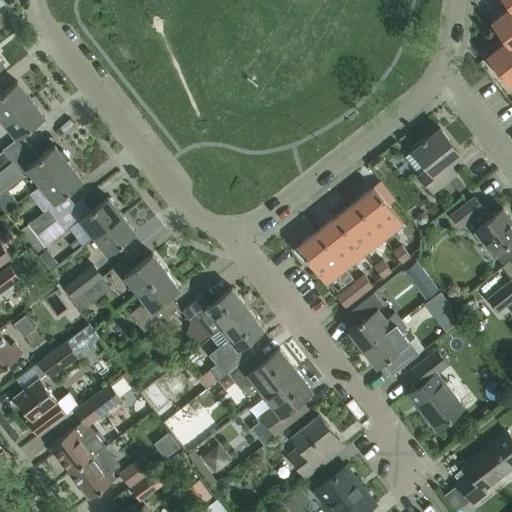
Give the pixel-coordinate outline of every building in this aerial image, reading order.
[(511,8),(509,6),(490,21),(505,40),(511,48),(511,8)] [(511,48),(505,40),(486,55),(508,83),(510,82),(511,84),(511,48)] [(0,121),(2,119),(30,98),(16,80),(0,92),(0,121)] [(16,137),(28,128),(44,116),(30,98),(2,119),(16,137)] [(422,140),(413,147),(424,161),(426,163),(428,166),(419,173),(432,190),(448,178),(455,172),(447,163),(460,153),(439,127),(426,137),(425,136),(421,138),(422,140)] [(40,184),(68,162),(66,160),(69,157),(62,149),(59,151),(54,144),(38,157),(25,166),(40,184)] [(2,149),(0,151),(0,169),(12,160),(2,149)] [(0,169),(0,194),(5,190),(24,175),(20,170),(12,160),(0,169)] [(53,202),(66,192),(82,180),(68,162),(40,184),(53,202)] [(511,179),(511,178),(499,186),(504,195),(511,190),(511,179)] [(326,282),(342,270),(402,222),(388,203),(394,199),(379,180),(296,244),(326,282)] [(94,235),(121,214),(107,196),(91,208),(80,217),(94,235)] [(457,208),(450,214),(458,224),(466,218),(493,252),(494,251),(501,261),(511,252),(511,219),(502,207),(484,221),(477,211),(482,207),(473,196),(457,208)] [(29,240),(37,234),(36,233),(56,218),(48,207),(20,228),(29,240)] [(107,253),(119,244),(135,231),(121,214),(94,235),(107,253)] [(413,241),(423,234),(416,223),(406,230),(413,241)] [(37,250),(44,243),(37,234),(29,240),(37,250)] [(0,264),(10,256),(0,242),(0,264)] [(401,262),(410,255),(400,243),(392,250),(401,262)] [(138,293),(166,271),(151,252),(135,265),(123,274),(138,293)] [(382,277),(391,270),(381,258),(373,265),(382,277)] [(414,258),(403,267),(408,273),(419,265),(414,258)] [(10,264),(0,271),(0,292),(20,278),(14,270),(10,264)] [(73,298),(101,276),(92,264),(64,286),(73,298)] [(144,330),(150,325),(171,309),(174,307),(166,298),(179,288),(166,271),(138,293),(143,300),(129,311),(144,330)] [(358,295),(371,284),(363,274),(349,284),(358,295)] [(81,309),(110,287),(101,276),(73,298),(81,309)] [(511,280),(510,279),(488,296),(499,310),(507,303),(511,309),(511,280)] [(344,305),(358,295),(349,284),(336,295),(344,305)] [(247,307),(231,286),(209,303),(202,293),(181,309),(190,320),(196,316),(211,335),(247,307)] [(441,290),(426,302),(431,309),(447,297),(441,290)] [(373,291),(348,311),(357,322),(348,329),(363,348),(400,319),(401,318),(395,311),(394,312),(385,319),(376,308),(383,303),(373,291)] [(464,313),(478,307),(474,298),(460,304),(464,313)] [(107,303),(89,310),(94,325),(112,318),(107,303)] [(218,378),(249,354),(248,353),(241,344),(263,326),(247,307),(211,335),(219,345),(208,353),(215,362),(210,367),(218,378)] [(170,330),(181,321),(171,309),(150,325),(154,330),(164,323),(170,330)] [(23,334),(30,329),(20,316),(13,322),(23,334)] [(400,319),(363,348),(377,366),(382,362),(391,373),(419,351),(417,349),(410,340),(402,329),(407,326),(401,318),(400,319)] [(8,344),(0,333),(0,368),(22,352),(13,341),(8,344)] [(290,343),(319,380),(331,370),(303,333),(290,343)] [(66,339),(37,361),(49,376),(78,354),(77,353),(66,339)] [(249,354),(228,370),(235,380),(244,391),(255,382),(264,393),(296,368),(279,347),(260,361),(252,351),(248,353),(249,354)] [(435,428),(463,406),(436,371),(447,363),(435,348),(422,359),(406,371),(417,385),(407,392),(435,428)] [(296,368),(264,393),(272,403),(255,416),(258,420),(250,426),(264,443),(277,433),(285,426),(301,414),(293,403),(311,388),(296,368)] [(57,400),(39,377),(14,396),(30,416),(26,419),(37,434),(77,404),(68,391),(57,400)] [(121,398),(109,382),(74,409),(86,424),(121,398)] [(306,474),(321,462),(337,450),(329,440),(335,435),(318,413),(293,432),(301,442),(289,452),(306,474)] [(232,422),(216,436),(230,451),(245,437),(232,422)] [(70,470),(104,444),(92,428),(83,435),(75,425),(50,444),(70,470)] [(472,503),(485,493),(482,489),(511,465),(511,437),(506,429),(462,463),(468,472),(456,482),(472,503)] [(119,464),(104,444),(70,470),(90,496),(106,484),(115,477),(111,471),(119,464)] [(129,485),(146,473),(152,468),(141,454),(119,472),(129,485)] [(362,490),(355,481),(358,480),(345,464),(314,488),(332,511),(361,511),(375,502),(365,489),(362,490)] [(153,470),(132,486),(141,499),(162,483),(153,470)] [(212,475),(207,479),(210,483),(216,479),(212,475)] [(290,511),(293,511),(310,499),(299,486),(281,500),(290,511)] [(243,511),(254,511),(246,493),(236,498),(243,511)] [(228,511),(218,498),(199,511),(228,511)] [(140,511),(133,502),(119,511),(140,511)]
